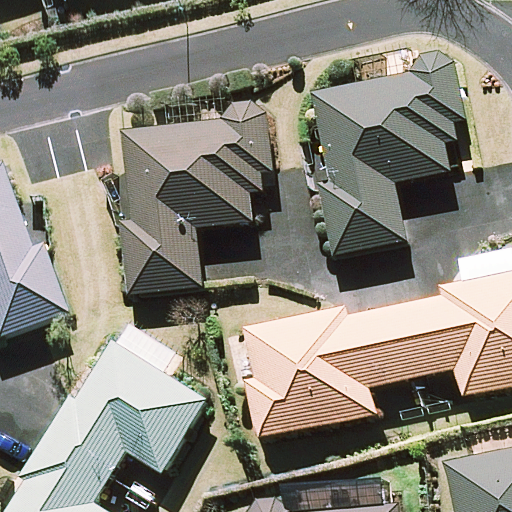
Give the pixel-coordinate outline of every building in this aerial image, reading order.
[(462,61),(429,67),(431,79),(326,99),(337,158),(323,161),(342,260),(415,246),(404,187),(459,177),(453,147),(477,143),(462,61)] [(276,112),(240,114),(241,127),(131,133),(140,297),(210,293),(206,231),(261,228),(259,198),(281,197),(276,112)] [(0,338),(3,348),(70,325),(47,256),(36,259),(7,173),(0,175),(0,338)] [(511,281),(450,294),(452,304),(357,325),(355,314),(253,336),(262,378),(254,379),(267,441),(380,417),(374,392),(463,373),(468,398),(511,388),(511,281)] [(184,360),(133,328),(18,511),(104,511),(102,510),(135,456),(170,478),(215,407),(171,380),(184,360)] [(511,511),(511,458),(451,471),(459,511),(511,511)]
